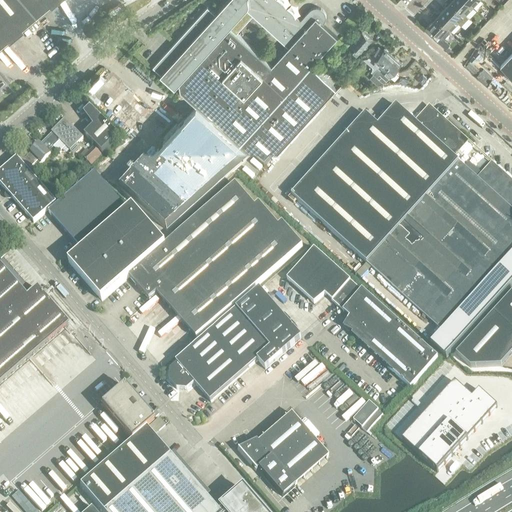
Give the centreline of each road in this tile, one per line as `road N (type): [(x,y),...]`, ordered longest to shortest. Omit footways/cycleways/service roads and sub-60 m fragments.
road 1 (unclassified): [(197,440),(0,212)]
road 2 (unclassified): [(0,139),(172,0)]
road 3 (unclassified): [(511,125),(399,23)]
